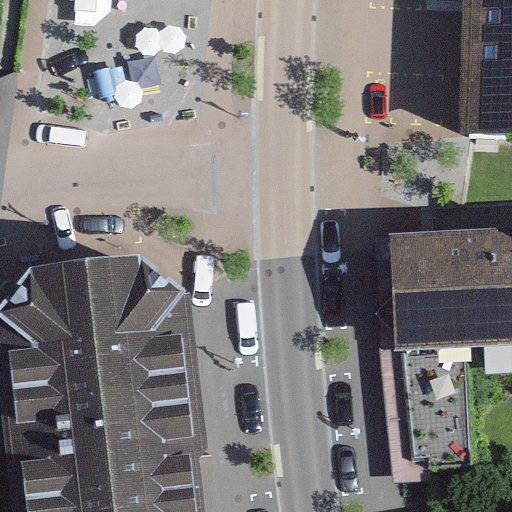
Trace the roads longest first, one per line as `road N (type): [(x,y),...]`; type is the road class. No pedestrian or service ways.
road 1 (tertiary): [(287,173),(308,511)]
road 2 (unclassified): [(287,173),(82,183),(0,204)]
road 3 (tertiary): [(288,0),(287,173)]
